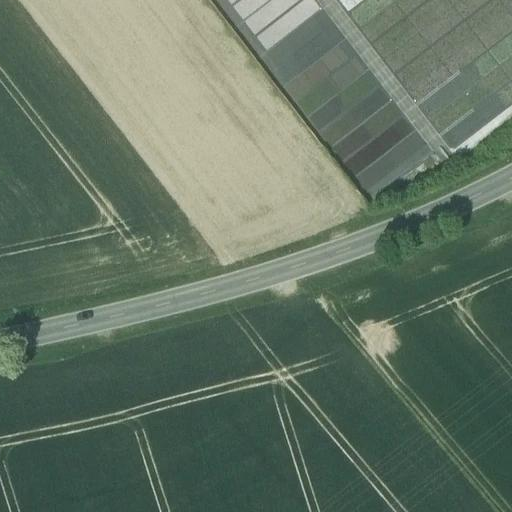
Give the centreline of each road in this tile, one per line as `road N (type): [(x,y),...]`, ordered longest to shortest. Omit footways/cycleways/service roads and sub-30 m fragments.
road 1 (tertiary): [(0,343),(270,277),(433,218),(511,177)]
road 2 (track): [(433,218),(280,0)]
